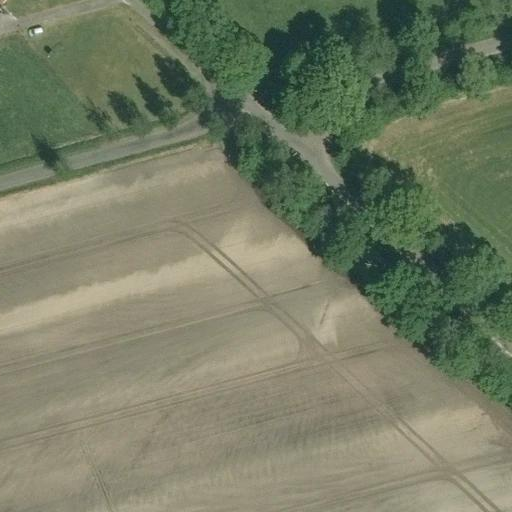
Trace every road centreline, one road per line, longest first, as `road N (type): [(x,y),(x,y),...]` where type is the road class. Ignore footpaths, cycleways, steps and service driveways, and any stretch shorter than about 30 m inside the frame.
road 1 (unclassified): [(511,347),(305,151)]
road 2 (unclassified): [(0,184),(181,134),(240,98)]
road 3 (unclassified): [(305,151),(369,87),(511,41)]
road 4 (unclassified): [(240,98),(137,0)]
